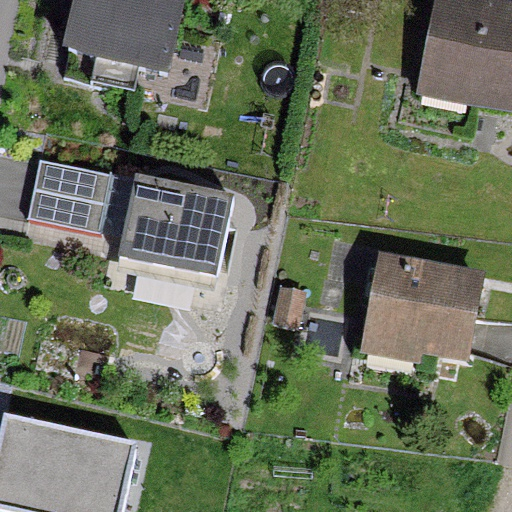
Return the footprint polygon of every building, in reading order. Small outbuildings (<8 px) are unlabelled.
[(86,0),(73,80),(181,98),(197,0),(86,0)] [(511,115),(511,19),(435,4),(416,95),(419,96),(422,84),(464,93),(462,105),(511,115)] [(108,181),(35,166),(23,224),(96,239),(108,181)] [(212,284),(228,206),(130,185),(114,264),(212,284)] [(462,363),(475,290),(375,271),(362,344),(462,363)] [(114,511),(128,451),(10,426),(0,469),(0,505),(31,511),(114,511)]
